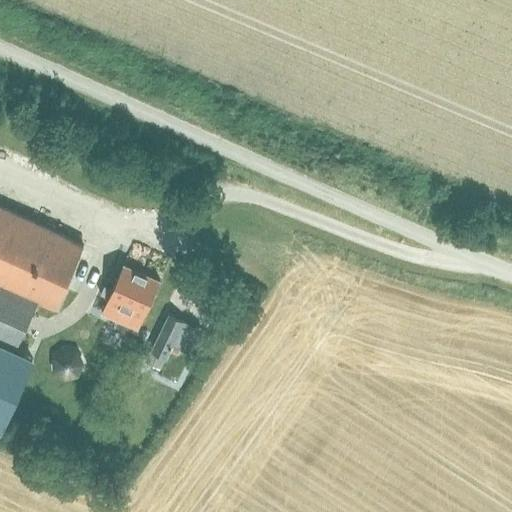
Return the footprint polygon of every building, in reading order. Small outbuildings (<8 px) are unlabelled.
[(55,305),(84,244),(0,206),(0,330),(19,339),(37,295),(55,305)] [(105,284),(100,293),(108,297),(107,299),(108,299),(102,312),(138,328),(144,315),(144,316),(160,279),(124,263),(113,287),(105,284)] [(168,311),(149,349),(158,353),(156,357),(160,359),(162,355),(163,356),(167,348),(175,353),(178,347),(188,351),(200,328),(193,324),(168,311)] [(0,425),(31,356),(0,341),(0,425)] [(55,355),(54,357),(55,357),(55,368),(54,368),(55,370),(55,369),(64,376),(64,377),(66,377),(76,374),(77,375),(78,374),(78,373),(83,363),(83,361),(78,352),(78,351),(76,351),(66,348),(64,348),(64,349),(56,355),(55,355)]
